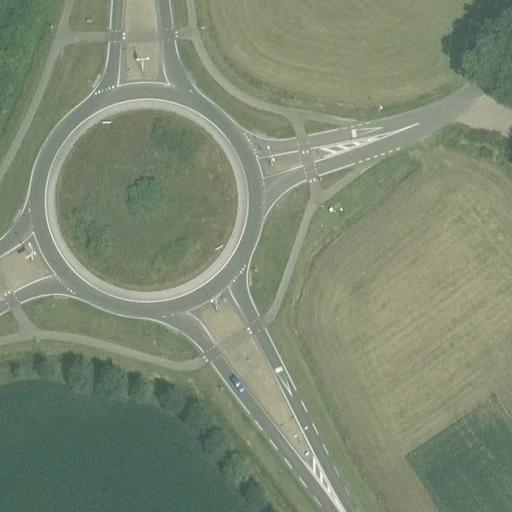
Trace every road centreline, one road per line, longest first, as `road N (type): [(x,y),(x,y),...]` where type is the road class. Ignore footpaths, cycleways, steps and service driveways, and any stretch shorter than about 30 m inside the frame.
road 1 (primary): [(174,309),(339,511)]
road 2 (primary): [(340,511),(234,273)]
road 3 (unclassified): [(258,198),(384,146),(448,108)]
road 4 (unclassified): [(448,108),(302,147),(246,151)]
road 5 (primary): [(113,96),(81,113),(51,147),(38,220)]
road 6 (primary): [(64,274),(114,307),(174,309)]
